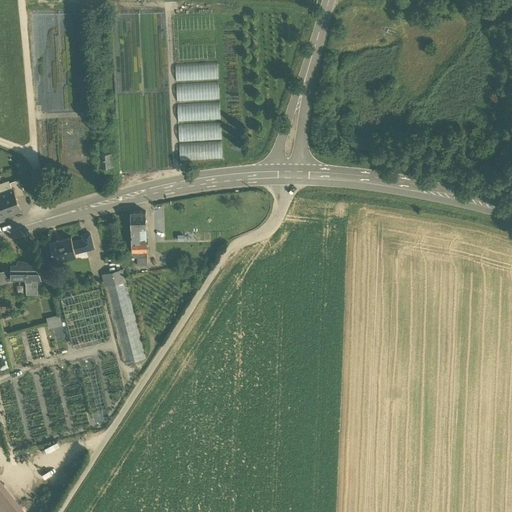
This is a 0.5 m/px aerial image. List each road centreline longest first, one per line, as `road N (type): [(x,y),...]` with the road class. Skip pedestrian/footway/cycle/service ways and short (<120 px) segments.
road 1 (track): [(285,171),(267,232),(229,251),(57,511)]
road 2 (secondary): [(285,171),(200,183),(0,235)]
road 3 (tertiary): [(285,171),(365,180),(511,218)]
road 4 (secondary): [(328,0),(285,171)]
road 5 (track): [(36,161),(22,0)]
